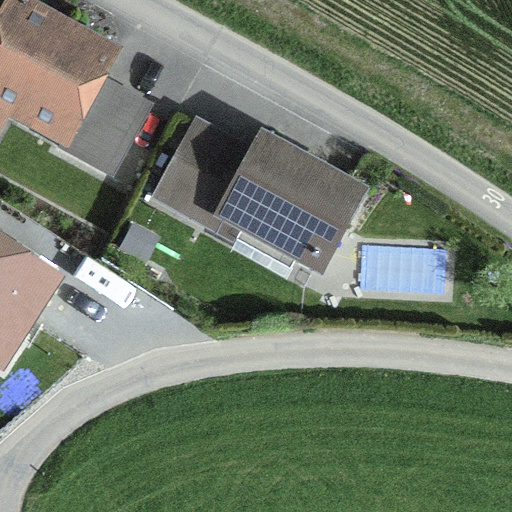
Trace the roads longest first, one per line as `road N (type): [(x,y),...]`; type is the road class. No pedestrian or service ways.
road 1 (unclassified): [(511,365),(326,349),(185,363),(78,404),(0,477)]
road 2 (unclassified): [(135,0),(511,218)]
